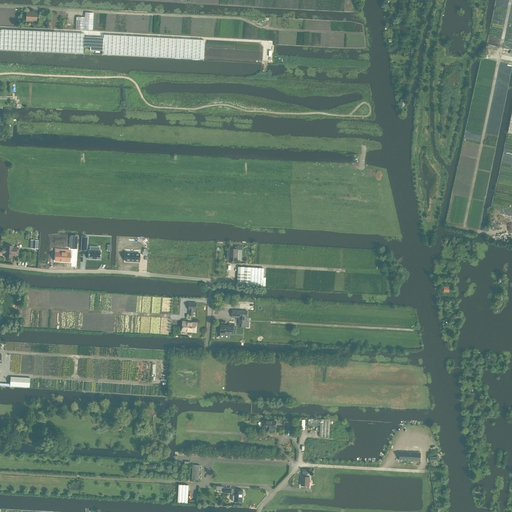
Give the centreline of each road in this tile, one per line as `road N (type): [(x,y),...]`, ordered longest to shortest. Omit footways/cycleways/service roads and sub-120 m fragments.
road 1 (unclassified): [(207,337),(207,280),(0,265)]
road 2 (track): [(0,5),(239,15)]
road 3 (unknown): [(298,466),(377,467),(413,428)]
